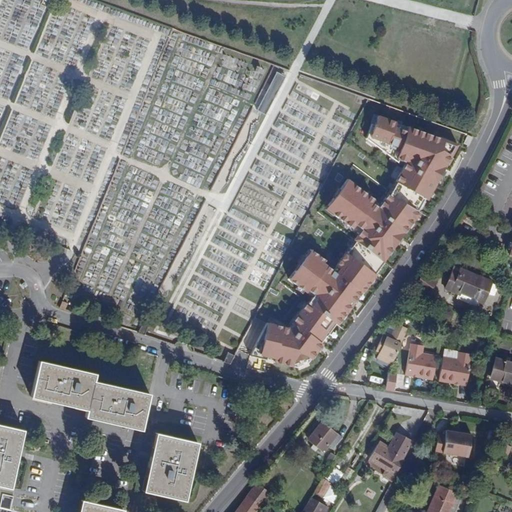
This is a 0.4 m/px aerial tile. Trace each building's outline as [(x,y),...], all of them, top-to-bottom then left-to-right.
[(284,77),(275,72),(268,86),(277,91),(284,77)] [(277,91),(268,86),(264,93),(274,98),(277,91)] [(264,93),(255,111),(264,115),(274,98),(264,93)] [(424,198),(426,200),(457,145),(407,127),(406,128),(395,124),(395,123),(377,116),(373,126),(371,125),(365,139),(397,162),(398,160),(406,163),(395,182),(396,183),(389,195),(387,195),(378,208),(371,203),(373,200),(347,180),(327,206),(334,211),(332,214),(352,229),(355,225),(361,229),(354,240),(355,241),(346,254),(345,253),(337,263),(339,264),(333,272),(322,263),(324,261),(310,250),(288,279),(306,292),(308,290),(314,295),(307,303),(306,303),(292,322),(293,323),(289,328),(267,323),(249,356),(266,360),(266,359),(274,361),(274,362),(297,368),(308,363),(322,344),(321,344),(336,325),(337,325),(361,292),(362,293),(375,275),(374,275),(384,262),(382,261),(391,248),(392,249),(419,213),(417,211),(424,198)] [(452,271),(445,289),(459,295),(460,292),(483,301),(491,281),(460,269),(458,273),(452,271)] [(59,308),(66,310),(68,304),(62,302),(59,308)] [(147,326),(141,324),(137,333),(143,335),(147,326)] [(392,364),(407,332),(395,326),(390,337),(383,334),(376,350),(379,352),(377,357),(392,364)] [(417,377),(433,380),(437,355),(422,353),(424,345),(411,343),(405,375),(412,376),(413,374),(417,375),(417,377)] [(439,381),(455,384),(455,382),(460,383),(459,384),(467,386),(472,354),(459,352),(444,349),(443,356),(439,381)] [(223,362),(230,364),(234,357),(227,353),(223,362)] [(511,362),(495,358),(490,376),(500,379),(500,380),(511,383),(511,362)] [(95,374),(39,361),(31,397),(87,410),(85,418),(141,430),(149,394),(94,382),(95,374)] [(385,390),(394,391),(397,374),(388,372),(385,390)] [(307,439),(313,444),(318,448),(323,451),(327,445),(333,449),(341,438),(321,422),(307,439)] [(23,431),(0,425),(0,485),(10,488),(23,431)] [(445,436),(438,434),(435,452),(468,457),(471,435),(446,431),(445,436)] [(388,448),(387,450),(393,454),(394,452),(391,450),(399,435),(397,433),(388,448)] [(197,443),(155,434),(143,491),(184,500),(197,443)] [(392,480),(395,475),(403,460),(412,442),(399,435),(391,450),(394,452),(393,454),(387,450),(377,445),(369,460),(386,470),(384,474),(385,476),(392,480)] [(332,462),(335,456),(331,453),(327,459),(332,462)] [(335,483),(343,471),(335,466),(327,477),(335,483)] [(331,483),(322,478),(313,492),(323,497),(331,483)] [(257,484),(235,511),(256,511),(271,494),(257,484)] [(429,511),(443,487),(438,485),(426,511),(429,511)] [(448,511),(456,493),(443,487),(429,511),(448,511)] [(455,511),(462,495),(456,493),(448,511),(455,511)] [(310,498),(301,511),(324,511),(327,507),(310,498)] [(121,511),(122,510),(81,500),(77,511),(121,511)]
